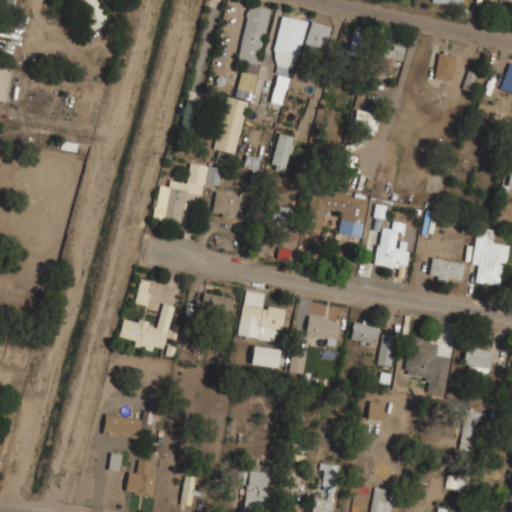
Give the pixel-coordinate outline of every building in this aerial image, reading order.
[(72,0),(91,31),(109,20),(97,0),(72,0)] [(234,96),(250,100),(269,9),(247,4),(236,60),(241,61),(234,96)] [(304,21),(284,16),(262,107),(282,111),(304,21)] [(321,58),(330,26),(310,21),(301,52),(321,58)] [(364,56),(363,29),(350,30),(351,48),(341,48),(341,57),(364,56)] [(402,60),(404,44),(382,41),(380,57),(402,60)] [(455,56),(437,53),(433,78),(450,81),(455,56)] [(498,88),(511,93),(511,63),(508,62),(498,88)] [(13,70),(0,68),(0,100),(7,101),(13,70)] [(476,72),(467,69),(461,89),(470,91),(476,72)] [(233,154),(246,102),(224,96),(211,148),(233,154)] [(475,112),(492,116),(494,107),(477,102),(475,112)] [(352,130),(374,134),(378,114),(355,110),(352,130)] [(293,136),(277,133),(269,167),(284,171),(293,136)] [(206,165),(189,163),(185,183),(168,180),(167,186),(157,185),(151,219),(179,223),(184,193),(201,196),(206,165)] [(204,183),(218,185),(220,167),(206,166),(204,183)] [(320,231),(324,209),(340,212),(337,233),(360,237),(366,198),(311,189),(305,228),(320,231)] [(211,211),(220,213),(219,217),(242,221),(246,197),(214,191),(211,211)] [(291,207),(276,206),(275,222),(291,223),(291,207)] [(404,224),(392,221),(390,233),(401,236),(404,224)] [(470,264),(476,265),(474,282),(498,286),(501,262),(505,262),(508,245),(491,242),(493,230),(475,227),(470,264)] [(375,240),(372,263),(405,268),(407,250),(404,250),(406,241),(387,239),(387,241),(375,240)] [(460,281),(462,262),(430,258),(428,274),(436,275),(435,278),(460,281)] [(144,305),(149,282),(138,279),(133,303),(144,305)] [(283,309),(261,306),(263,293),(244,290),(236,335),(272,341),(274,329),(280,329),(283,309)] [(194,300),(193,311),(229,316),(231,298),(202,294),(201,301),(194,300)] [(172,306),(161,303),(156,325),(121,318),(117,337),(133,340),(132,346),(151,350),(152,346),(163,348),(172,306)] [(304,335),(326,338),(325,344),(335,345),(338,320),(306,316),(304,335)] [(349,339),(373,343),(376,326),(352,322),(349,339)] [(375,363),(389,366),(395,336),(381,333),(375,363)] [(443,394),(448,358),(434,356),(436,340),(408,336),(403,375),(427,378),(425,392),(443,394)] [(250,364),(276,367),(278,348),(251,346),(250,364)] [(490,350),(466,347),(463,372),(487,375),(490,350)] [(301,373),(304,357),(290,354),(287,371),(301,373)] [(366,418),(381,419),(383,402),(367,401),(366,418)] [(456,448),(472,451),(480,412),(463,409),(456,448)] [(101,434),(137,438),(139,418),(103,415),(101,434)] [(126,472),(124,492),(152,495),(154,475),(149,474),(150,461),(136,459),(135,472),(126,472)] [(310,511),(332,511),(338,465),(322,463),(319,485),(327,486),(326,496),(313,494),(310,511)] [(269,472),(247,469),(242,507),(265,509),(269,472)] [(191,505),(192,475),(181,474),(180,504),(191,505)] [(463,477),(446,474),(444,486),(461,489),(463,477)] [(387,511),(392,490),(372,486),(367,511),(387,511)]
